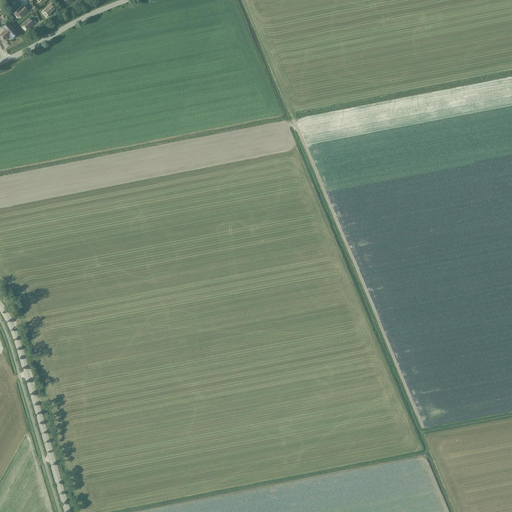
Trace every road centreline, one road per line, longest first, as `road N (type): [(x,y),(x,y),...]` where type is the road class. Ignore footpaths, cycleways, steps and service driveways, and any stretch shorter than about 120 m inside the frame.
road 1 (tertiary): [(67,511),(0,306)]
road 2 (unclassified): [(5,60),(126,0)]
